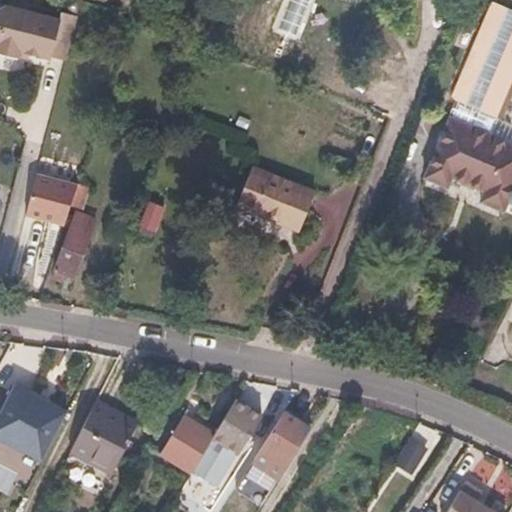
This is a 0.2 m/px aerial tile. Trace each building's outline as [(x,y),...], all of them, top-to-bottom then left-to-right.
[(438,0),(438,3),(455,9),(458,0),(438,0)] [(67,61),(78,17),(62,13),(60,20),(6,6),(0,10),(0,53),(1,54),(14,57),(22,53),(51,60),(52,58),(67,61)] [(511,85),(511,14),(493,6),(453,100),(497,120),(511,85)] [(511,189),(511,146),(451,119),(425,179),(447,189),(451,179),(485,193),(480,204),(502,214),(511,189)] [(315,191),(254,166),(238,204),(299,230),(315,191)] [(78,185),(38,175),(28,216),(54,223),(56,217),(67,220),(72,205),(78,185)] [(82,187),(78,185),(72,205),(79,207),(87,188),(82,187)] [(95,218),(77,211),(72,224),(90,231),(95,218)] [(90,231),(72,224),(54,272),(69,277),(75,279),(93,232),(90,231)] [(69,277),(54,272),(52,279),(66,284),(69,277)] [(0,355),(0,396),(10,401),(18,385),(6,378),(14,362),(0,355)] [(94,400),(87,415),(73,442),(69,450),(111,472),(137,423),(94,400)] [(258,419),(232,401),(210,436),(209,438),(237,455),(258,419)] [(87,415),(72,407),(58,435),(73,442),(87,415)] [(310,427),(283,411),(253,458),(280,474),(310,427)] [(210,436),(179,418),(157,455),(188,474),(194,463),(209,438),(210,436)] [(5,445),(2,451),(0,455),(0,479),(19,489),(34,460),(5,445)] [(425,458),(405,446),(391,468),(411,481),(425,458)] [(482,492),(465,481),(446,511),(494,511),(477,501),(482,492)]
